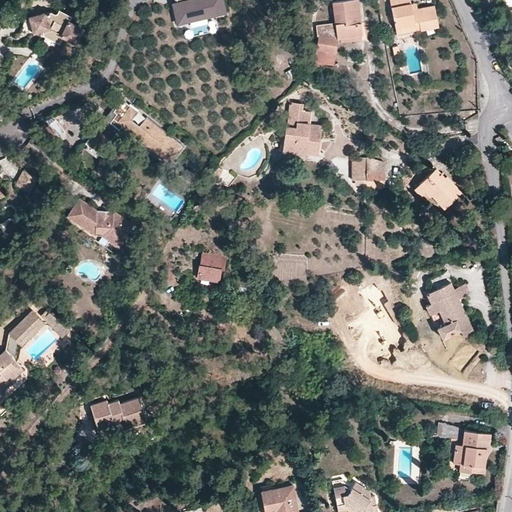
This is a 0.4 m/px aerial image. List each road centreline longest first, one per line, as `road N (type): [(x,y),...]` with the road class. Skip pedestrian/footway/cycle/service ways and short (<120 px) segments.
road 1 (residential): [(511,340),(487,138),(507,96)]
road 2 (unknown): [(4,511),(36,486),(75,425),(108,347)]
